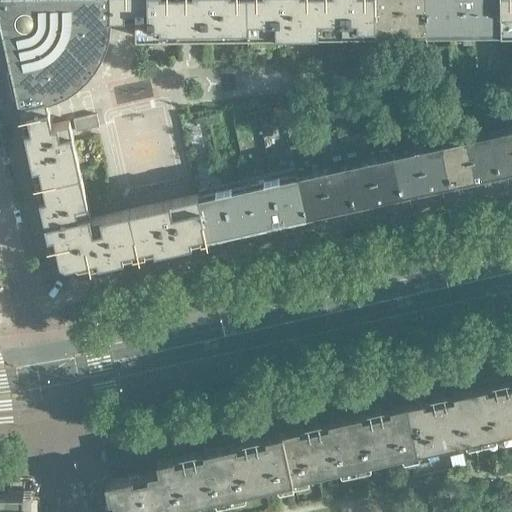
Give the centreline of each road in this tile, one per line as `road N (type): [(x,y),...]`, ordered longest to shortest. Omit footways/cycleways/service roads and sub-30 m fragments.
road 1 (residential): [(511,198),(23,307)]
road 2 (secondary): [(511,251),(30,351)]
road 3 (secondary): [(39,398),(511,295)]
road 4 (residential): [(51,452),(511,352)]
